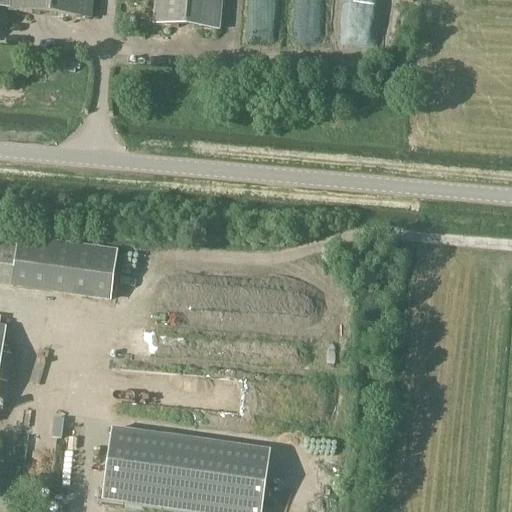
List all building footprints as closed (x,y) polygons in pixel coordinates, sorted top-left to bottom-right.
[(0,0),(0,8),(9,10),(9,12),(91,20),(92,0),(0,0)] [(218,0),(157,0),(156,27),(216,31),(218,0)] [(111,301),(118,252),(18,238),(17,247),(0,244),(0,285),(11,287),(111,301)] [(11,361),(8,381),(18,382),(21,363),(11,361)] [(261,511),(269,456),(112,435),(102,505),(152,511),(261,511)]
